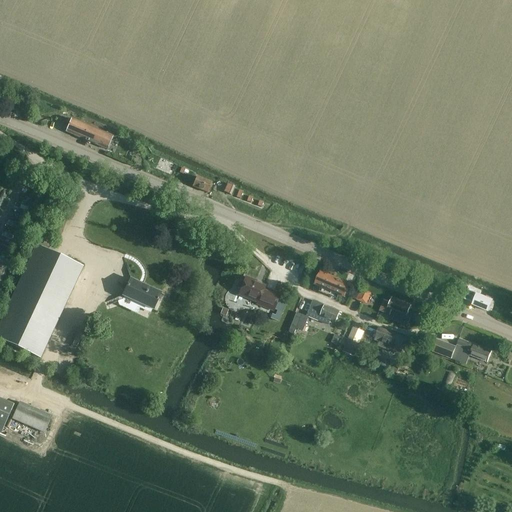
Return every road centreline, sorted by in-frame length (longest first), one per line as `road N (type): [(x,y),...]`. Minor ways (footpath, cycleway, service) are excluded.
road 1 (residential): [(225,212),(268,262),(318,298),(413,332),(430,327),(445,306)]
road 2 (tertiary): [(225,212),(0,118)]
road 3 (tertiary): [(445,306),(225,212)]
road 4 (track): [(70,406),(284,485)]
